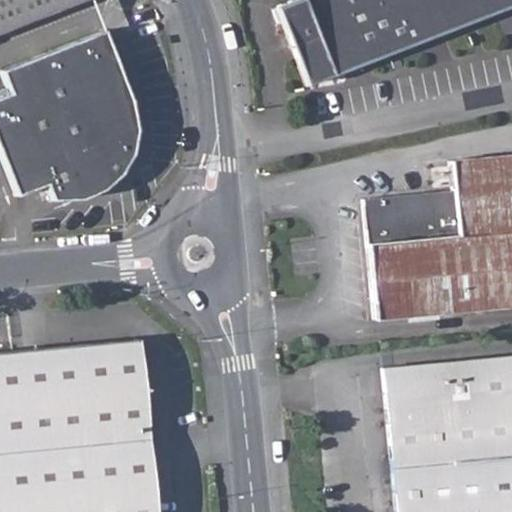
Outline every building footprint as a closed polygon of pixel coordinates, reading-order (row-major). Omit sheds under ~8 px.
[(0,0),(0,29),(75,0),(0,0)] [(511,0),(294,0),(275,7),(272,9),(277,23),(281,22),(305,84),(511,3),(511,0)] [(101,30),(0,68),(0,71),(102,32),(101,30)] [(102,32),(0,71),(0,76),(6,92),(0,94),(0,161),(13,195),(42,184),(48,200),(117,173),(128,100),(102,32)] [(511,154),(447,161),(450,190),(360,199),(372,320),(511,306),(511,154)] [(151,511),(135,339),(0,352),(0,511),(151,511)] [(511,511),(511,355),(381,368),(387,439),(390,464),(394,511),(511,511)] [(373,441),(375,465),(390,464),(387,439),(373,441)]
